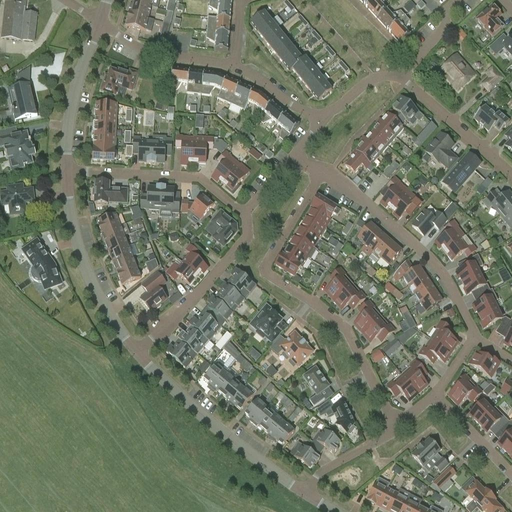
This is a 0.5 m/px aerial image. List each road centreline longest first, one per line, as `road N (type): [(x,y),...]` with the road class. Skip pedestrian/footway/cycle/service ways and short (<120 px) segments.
road 1 (residential): [(369,375),(344,327),(262,272),(323,172)]
road 2 (residential): [(473,336),(439,269),(323,172)]
road 3 (tertiary): [(305,496),(137,351)]
road 4 (tertiary): [(137,351),(84,267),(66,171)]
road 5 (residential): [(243,213),(198,178),(66,171)]
road 6 (residential): [(243,213),(243,244),(137,351)]
road 7 (tertiary): [(66,171),(71,100),(100,20)]
road 8 (residential): [(511,175),(399,82)]
road 9 (residential): [(230,65),(163,58),(100,20)]
